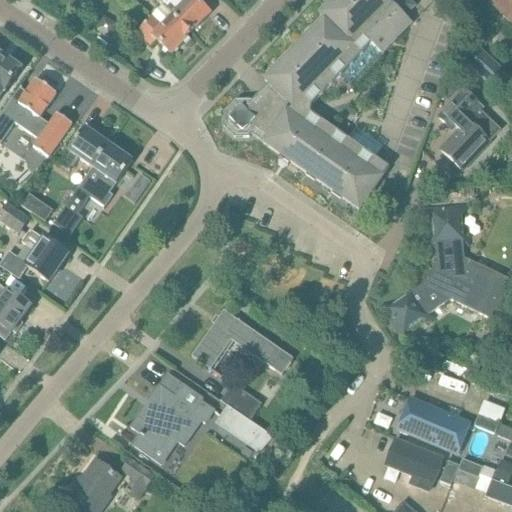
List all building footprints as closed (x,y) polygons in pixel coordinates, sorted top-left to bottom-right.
[(154,0),(162,7),(172,17),(190,34),(210,13),(196,0),(154,0)] [(414,7),(407,0),(338,0),(334,5),(332,3),(319,15),(324,19),(312,31),(315,33),(307,41),(305,39),(293,51),(295,54),(278,70),(276,68),(264,81),(268,85),(251,102),(250,101),(235,101),(223,114),(223,128),(234,139),(249,139),(252,136),(263,144),(280,156),(282,154),(291,160),(289,163),(307,175),(308,172),(318,179),(316,181),(333,193),(334,191),(343,197),(342,200),(359,211),(389,169),(376,160),(384,148),(356,129),(348,140),(310,114),(311,107),(341,76),(351,86),(412,24),(404,17),(414,7)] [(511,0),(487,0),(487,1),(511,25),(511,0)] [(190,34),(172,17),(161,28),(151,18),(136,33),(151,47),(156,42),(170,55),(190,34)] [(101,18),(96,33),(111,38),(116,23),(101,18)] [(476,48),(464,61),(489,84),(501,71),(476,48)] [(0,97),(3,93),(4,93),(20,70),(9,63),(10,63),(0,55),(0,97)] [(2,114),(0,117),(0,143),(1,145),(16,124),(39,140),(34,148),(49,158),(72,125),(57,115),(49,126),(39,119),(56,95),(36,81),(26,94),(21,90),(22,89),(21,88),(2,114)] [(466,93),(439,119),(450,131),(454,127),(459,133),(443,150),(463,171),(490,144),(489,143),(500,131),(481,114),(475,108),(478,104),(466,93)] [(92,169),(109,146),(85,129),(68,152),(69,153),(59,167),(69,174),(79,160),(92,169)] [(113,197),(110,195),(116,186),(133,163),(109,146),(92,169),(77,192),(78,192),(81,187),(89,192),(86,196),(103,209),(103,210),(104,210),(113,197)] [(30,199),(23,209),(32,216),(39,205),(30,199)] [(0,216),(0,221),(19,235),(29,220),(8,205),(0,216)] [(434,265),(428,279),(430,280),(437,292),(446,287),(455,292),(461,277),(471,282),(467,289),(505,307),(511,292),(511,282),(474,265),(464,260),(463,245),(466,245),(464,209),(428,212),(431,247),(435,247),(436,265),(434,265)] [(63,214),(53,227),(67,237),(76,223),(63,214)] [(22,245),(26,247),(17,260),(10,255),(1,267),(19,280),(27,268),(49,284),(68,257),(45,241),(44,241),(31,232),(22,245)] [(497,324),(505,307),(467,289),(471,282),(461,277),(455,292),(446,287),(437,292),(430,280),(428,279),(427,280),(428,282),(413,292),(412,289),(382,309),(402,338),(431,318),(429,315),(450,301),(497,324)] [(0,302),(0,338),(5,343),(12,333),(16,335),(23,325),(20,323),(30,308),(8,292),(0,286),(0,301),(0,302)] [(230,341),(282,377),(293,361),(223,312),(191,358),(210,371),(230,341)] [(168,376),(131,429),(141,436),(134,447),(161,466),(177,442),(184,447),(202,422),(205,425),(214,411),(182,389),(184,387),(168,376)] [(232,386),(220,403),(228,408),(250,423),(261,407),(232,386)] [(500,421),(505,406),(483,397),(478,412),(500,421)] [(448,451),(457,455),(464,440),(469,427),(436,414),(417,406),(406,402),(394,430),(401,433),(425,442),(448,451)] [(228,408),(218,422),(261,452),(272,439),(250,423),(228,408)] [(474,427),(494,435),(499,424),(478,416),(474,427)] [(494,435),(511,442),(511,431),(498,426),(494,435)] [(442,458),(422,450),(397,440),(386,468),(411,479),(408,486),(419,490),(428,494),(431,486),(441,460),(442,458)] [(460,467),(458,472),(478,479),(479,475),(482,469),(480,468),(462,461),(460,467)] [(440,481),(451,485),(453,482),(457,471),(459,466),(447,462),(440,481)] [(75,487),(64,502),(78,511),(100,511),(110,499),(107,497),(120,480),(96,463),(78,489),(75,487)] [(511,465),(505,463),(497,482),(508,486),(511,476),(511,465)] [(457,471),(453,482),(472,490),(474,490),(474,489),(478,479),(457,471)] [(511,511),(511,487),(496,482),(491,480),(484,498),(511,508),(511,511)]
